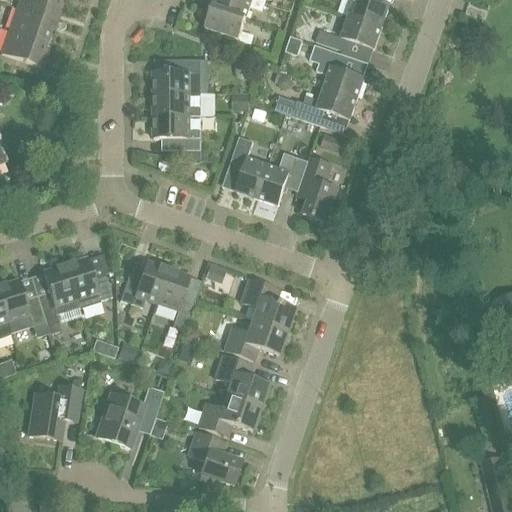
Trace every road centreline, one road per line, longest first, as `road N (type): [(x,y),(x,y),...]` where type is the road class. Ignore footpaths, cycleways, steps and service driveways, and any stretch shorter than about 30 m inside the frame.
road 1 (residential): [(344,280),(441,0)]
road 2 (residential): [(112,202),(116,18),(174,0)]
road 3 (residential): [(112,202),(344,280)]
road 4 (residential): [(276,507),(344,280)]
road 5 (residential): [(276,507),(128,498),(88,481)]
